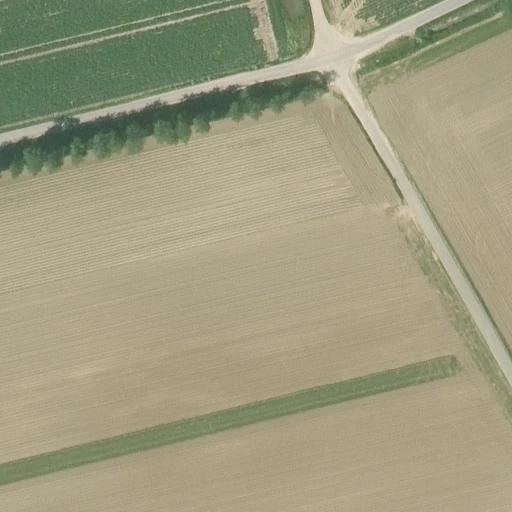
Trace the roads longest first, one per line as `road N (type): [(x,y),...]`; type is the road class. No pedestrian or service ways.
road 1 (track): [(511,386),(328,64)]
road 2 (track): [(0,144),(328,64)]
road 3 (track): [(328,64),(464,0)]
